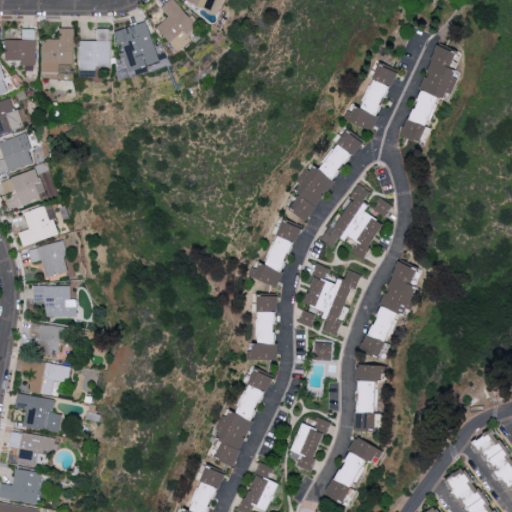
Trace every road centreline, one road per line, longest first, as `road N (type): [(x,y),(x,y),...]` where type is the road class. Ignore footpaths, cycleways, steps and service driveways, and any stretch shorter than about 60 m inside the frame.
road 1 (residential): [(139,0),(119,8),(0,7)]
road 2 (residential): [(0,369),(11,307),(0,247)]
